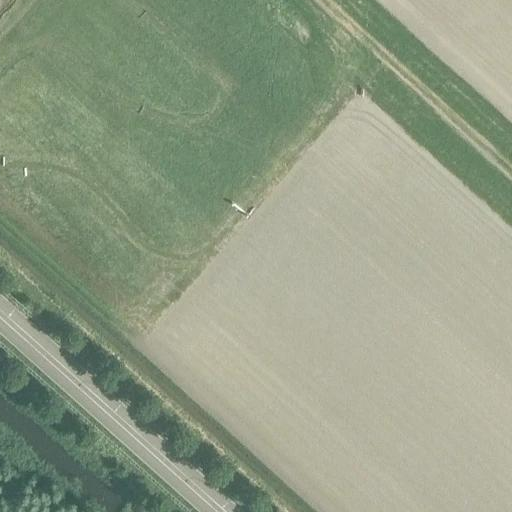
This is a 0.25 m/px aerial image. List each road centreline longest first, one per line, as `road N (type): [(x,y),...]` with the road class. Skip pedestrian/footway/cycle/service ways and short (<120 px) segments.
road 1 (secondary): [(222,511),(0,313)]
road 2 (track): [(511,171),(320,0)]
